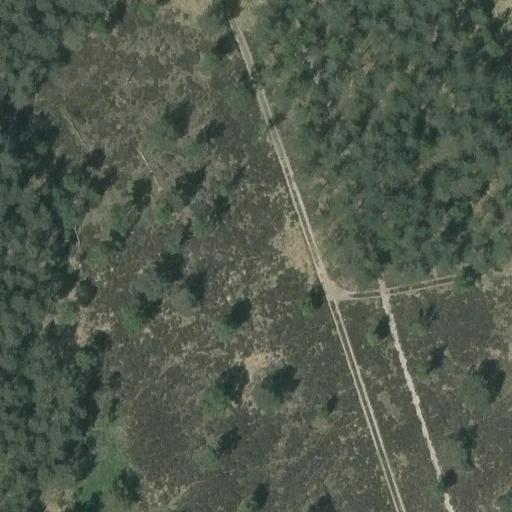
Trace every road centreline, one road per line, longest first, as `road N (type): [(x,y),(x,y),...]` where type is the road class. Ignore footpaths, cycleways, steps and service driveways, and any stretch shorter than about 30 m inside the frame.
road 1 (track): [(221,0),(399,511)]
road 2 (unknown): [(290,0),(449,511)]
road 3 (track): [(511,265),(327,295)]
